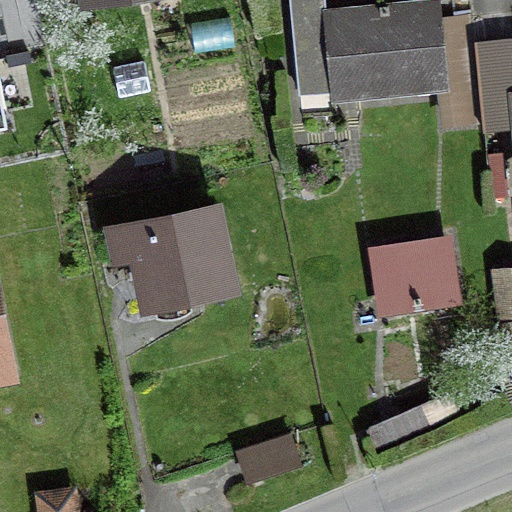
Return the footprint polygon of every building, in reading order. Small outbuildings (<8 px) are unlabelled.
[(445,123),(482,119),(472,15),(452,17),(453,25),(441,26),(438,0),(425,0),(324,10),(322,0),(289,0),(301,116),(334,113),(332,97),(442,87),(445,123)] [(511,11),(472,15),(482,119),(511,115),(511,11)] [(139,254),(150,304),(230,287),(212,204),(115,225),(122,258),(139,254)] [(444,242),(373,252),(382,310),(452,299),(444,242)] [(511,313),(511,267),(496,269),(501,315),(511,313)] [(0,371),(8,370),(0,330),(0,371)] [(288,435),(239,450),(249,481),(297,466),(288,435)]
